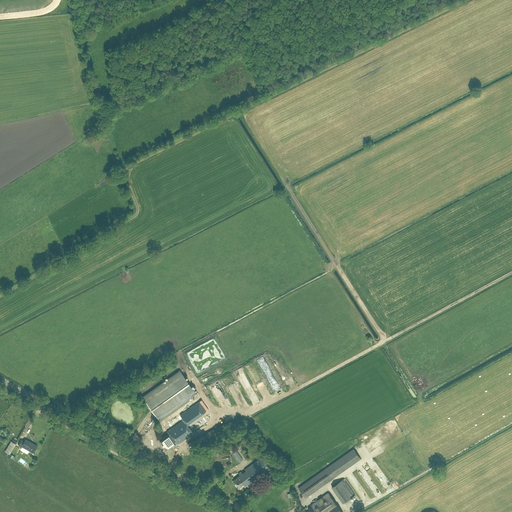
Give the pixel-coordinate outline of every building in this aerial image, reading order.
[(187,359),(193,373),(199,371),(192,354),(186,357),(187,359)] [(258,360),(260,365),(267,361),(265,356),(258,360)] [(243,368),(236,372),(247,391),(253,388),(243,368)] [(193,433),(192,432),(209,420),(206,416),(207,415),(204,411),(209,407),(205,401),(203,402),(201,400),(199,401),(198,400),(165,423),(163,420),(166,419),(164,416),(188,399),(196,393),(180,370),(142,397),(151,409),(159,419),(160,419),(164,424),(163,425),(168,433),(159,440),(166,449),(176,442),(177,444),(193,433)] [(217,426),(199,436),(195,438),(187,442),(190,447),(200,442),(205,439),(213,435),(228,427),(225,422),(217,426)] [(33,452),(37,445),(25,439),(24,441),(21,440),(18,445),(21,447),(22,446),(33,452)] [(11,441),(4,451),(9,454),(16,444),(11,441)] [(306,497),(361,458),(354,448),(298,487),(306,497)] [(238,462),(243,459),(236,450),(232,453),(238,462)] [(242,472),(241,472),(238,474),(239,475),(232,480),(238,488),(243,484),(245,486),(269,468),(261,457),(244,469),(245,470),(242,472)] [(353,495),(342,480),(332,487),(343,503),(353,495)] [(313,508),(307,511),(342,511),(328,492),(311,504),(313,508)]
